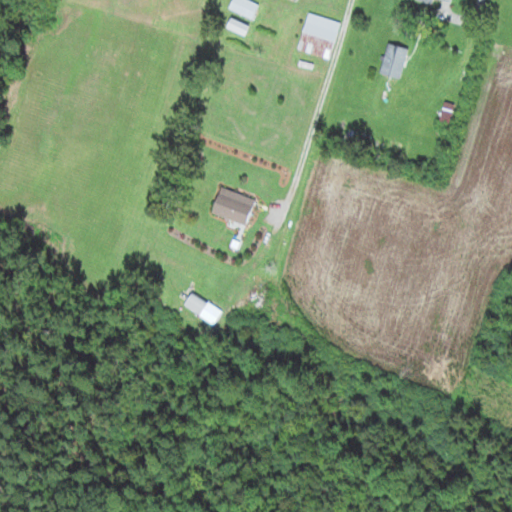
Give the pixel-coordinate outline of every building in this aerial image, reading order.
[(340,22),(308,14),(298,50),(331,59),(340,22)] [(248,25),(230,20),(228,30),(246,34),(248,25)] [(409,50),(389,44),(379,73),(399,80),(409,50)] [(384,144),(425,160),(427,153),(386,138),(384,144)] [(212,214),(247,226),(255,200),(221,188),(212,214)] [(209,303),(192,293),(184,306),(201,316),(209,303)]
